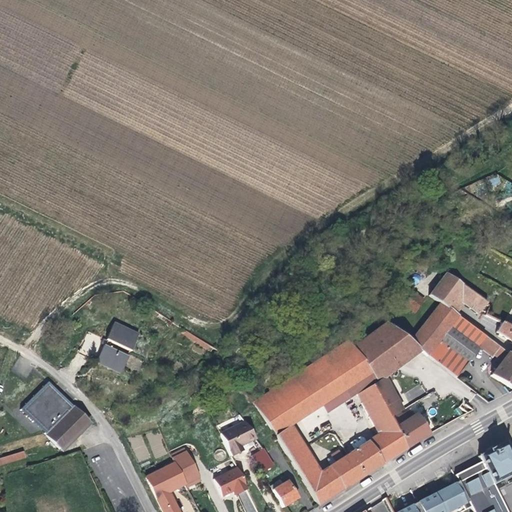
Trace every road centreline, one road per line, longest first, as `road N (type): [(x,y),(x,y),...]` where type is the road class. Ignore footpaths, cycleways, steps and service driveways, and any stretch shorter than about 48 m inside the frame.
road 1 (track): [(511,104),(260,261),(220,316),(181,315),(104,277),(75,286),(18,349)]
road 2 (unclassified): [(149,511),(102,418),(64,379),(0,338)]
road 3 (primary): [(338,511),(511,406)]
